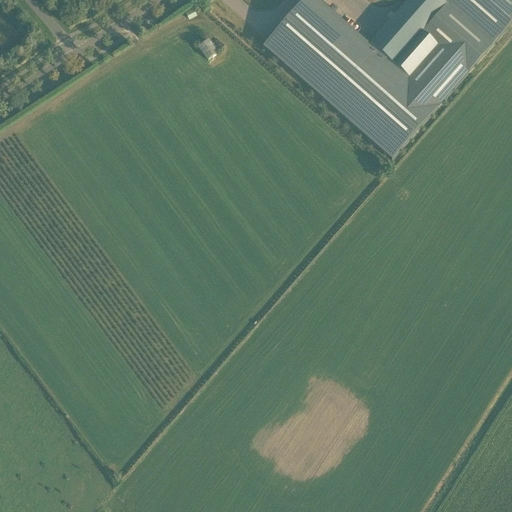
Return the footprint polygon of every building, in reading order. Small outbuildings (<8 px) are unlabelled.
[(316,0),(304,0),(263,47),(390,162),(468,75),(438,48),(408,81),(370,48),(316,0)] [(400,14),(370,48),(408,81),(438,48),(423,34),(448,7),(440,0),(406,0),(410,3),(400,14)] [(511,0),(440,0),(448,7),(423,34),(438,48),(468,75),(493,47),(511,25),(511,0)] [(212,27),(207,32),(213,38),(218,33),(212,27)] [(217,55),(208,42),(199,49),(208,62),(217,55)]
